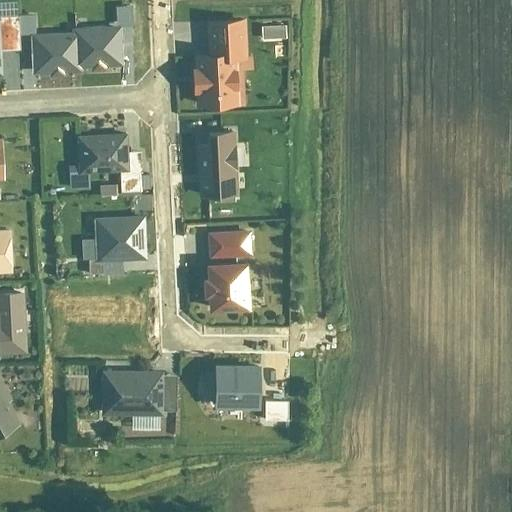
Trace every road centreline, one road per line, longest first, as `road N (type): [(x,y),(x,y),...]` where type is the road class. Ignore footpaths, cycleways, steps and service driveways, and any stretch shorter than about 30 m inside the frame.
road 1 (residential): [(159,95),(175,330),(307,339)]
road 2 (residential): [(0,107),(159,95)]
